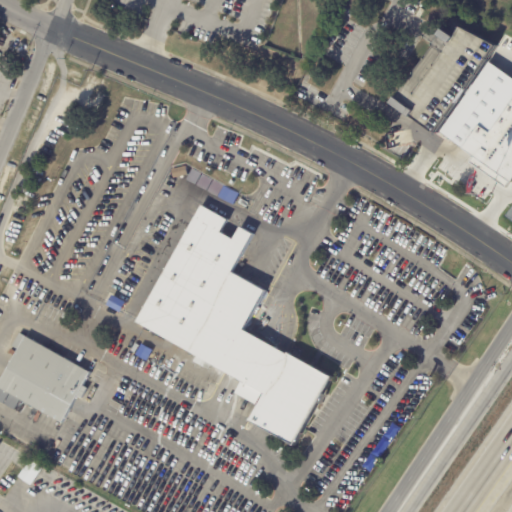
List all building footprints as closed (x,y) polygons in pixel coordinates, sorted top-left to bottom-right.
[(449,36),(450,36),(446,42),(434,34),(438,28),(449,36)] [(511,101),(506,110),(511,114),(511,181),(511,183),(491,170),(474,158),(440,134),(490,63),(511,78),(511,101)] [(391,96),(409,109),(405,115),(387,101),(391,95),(391,96)] [(459,153),(448,145),(432,167),(444,175),(459,153)] [(183,176),(174,178),(172,169),(185,166),(187,175),(183,176)] [(190,169),(200,174),(195,184),(185,179),(190,169)] [(202,174),(211,180),(206,190),(197,185),(202,174)] [(213,180),(223,186),(217,196),(208,191),(213,180)] [(224,187),(234,192),(229,202),(219,197),(224,187)] [(240,198),(249,203),(246,207),(238,202),(240,198)] [(287,353),(291,355),(292,353),(337,379),(298,449),(254,423),(262,409),(246,400),(237,395),(244,381),(237,378),(138,322),(201,205),(228,220),(221,232),(235,239),(241,227),(254,234),(234,272),(269,291),(248,331),(260,338),(274,346),(287,353)] [(104,298),(125,308),(123,313),(102,303),(104,298)] [(94,374),(87,388),(91,390),(85,400),(82,398),(67,425),(0,388),(0,375),(6,379),(21,351),(14,347),(21,334),(94,374)] [(137,342),(154,351),(150,359),(133,350),(137,342)] [(206,400),(201,397),(211,378),(218,382),(208,401),(206,400)]
